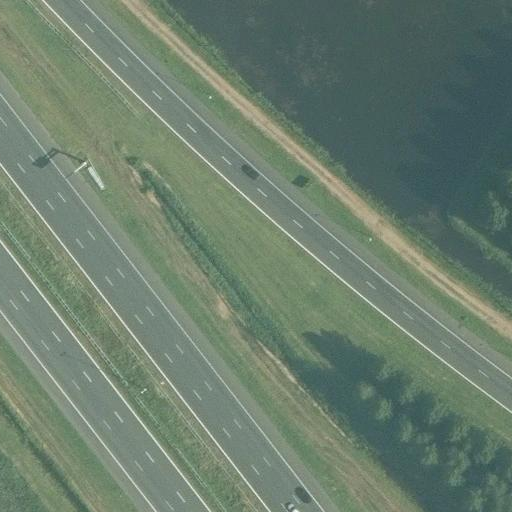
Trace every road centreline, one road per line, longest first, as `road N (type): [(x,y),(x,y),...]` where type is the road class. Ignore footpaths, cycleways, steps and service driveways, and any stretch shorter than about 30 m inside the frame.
road 1 (motorway): [(511,400),(320,250),(161,105),(61,0)]
road 2 (motorway): [(289,511),(0,134)]
road 3 (motorway): [(0,279),(179,511)]
